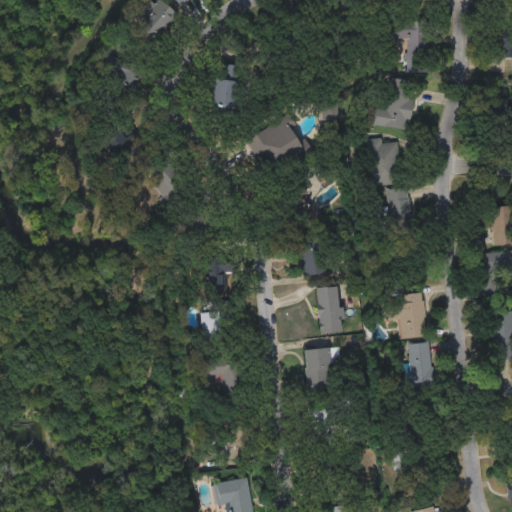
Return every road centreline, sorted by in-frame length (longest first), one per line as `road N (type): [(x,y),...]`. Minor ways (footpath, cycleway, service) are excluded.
road 1 (residential): [(221,0),(173,60),(169,78),(249,199),(289,511)]
road 2 (residential): [(455,0),(437,270),(473,511)]
